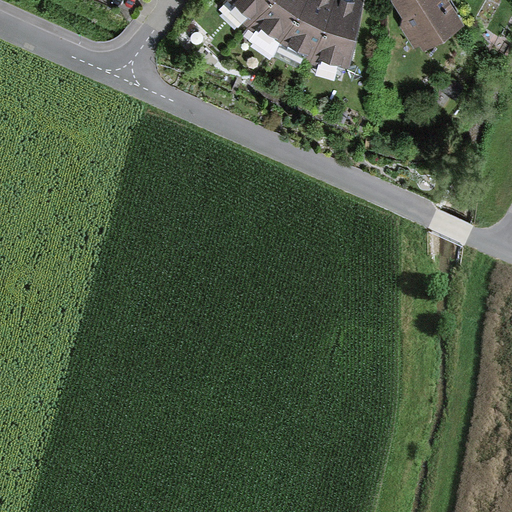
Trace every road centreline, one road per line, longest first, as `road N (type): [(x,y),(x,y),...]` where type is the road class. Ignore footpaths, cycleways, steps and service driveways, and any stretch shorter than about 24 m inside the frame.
road 1 (unclassified): [(124,80),(490,249)]
road 2 (unclassified): [(0,22),(124,80)]
